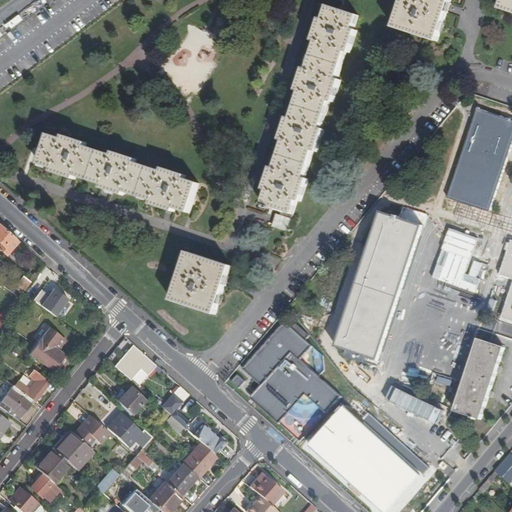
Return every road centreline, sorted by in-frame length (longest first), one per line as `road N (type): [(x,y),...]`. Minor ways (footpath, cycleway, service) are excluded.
road 1 (residential): [(511,83),(470,74),(442,87),(195,381)]
road 2 (residential): [(0,474),(124,318)]
road 3 (residential): [(124,318),(0,203)]
